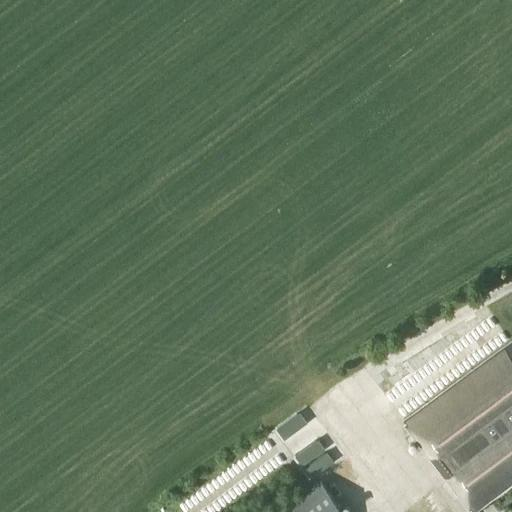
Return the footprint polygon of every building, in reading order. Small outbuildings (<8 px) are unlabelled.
[(511,340),(405,419),(474,509),(511,480),(511,340)] [(305,408),(281,426),(289,437),(313,419),(305,408)] [(289,439),(299,453),(321,437),(311,423),(289,439)] [(300,456),(316,476),(340,457),(323,437),(300,456)] [(345,511),(320,478),(274,511),(345,511)]
